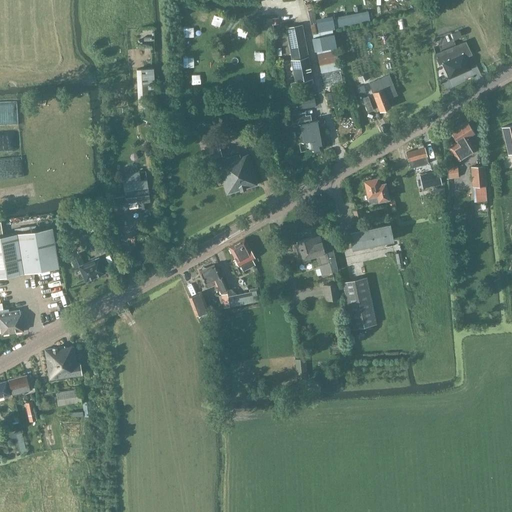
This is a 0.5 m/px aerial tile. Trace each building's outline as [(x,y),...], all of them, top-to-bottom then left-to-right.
[(172,5),(183,18),(189,13),(178,0),(172,5)] [(214,6),(211,15),(220,18),(222,9),(214,6)] [(267,11),(267,20),(279,20),(279,11),(267,11)] [(240,17),(238,27),(246,29),(248,19),(240,17)] [(264,25),(254,27),(255,34),(265,32),(264,25)] [(287,28),(290,48),(292,60),(291,60),(295,82),(312,79),(302,25),(287,28)] [(316,44),(337,42),(336,29),(314,31),(316,44)] [(454,39),(461,36),(459,31),(451,34),(454,39)] [(256,48),(266,48),(265,36),(256,36),(256,48)] [(182,42),(183,51),(191,50),(191,42),(182,42)] [(321,73),(340,69),(337,50),(317,54),(321,73)] [(449,78),(470,68),(463,53),(442,62),(449,78)] [(138,100),(155,99),(154,68),(136,69),(138,100)] [(341,70),(324,73),(325,83),(343,80),(341,70)] [(186,73),(186,83),(196,83),(195,72),(186,73)] [(362,90),(372,86),(367,73),(357,76),(362,90)] [(380,111),(390,107),(383,88),(372,92),(380,111)] [(0,116),(18,116),(17,96),(0,96),(0,116)] [(314,96),(301,99),(302,109),(316,106),(314,96)] [(305,111),(291,114),(294,126),(300,125),(301,129),(299,130),(301,142),(310,140),(311,150),(312,150),(314,152),(319,151),(320,148),(320,146),(323,146),(321,132),(318,120),(312,121),(311,114),(306,115),(305,111)] [(450,131),(457,142),(449,147),(457,160),(475,149),(467,136),(474,132),(467,120),(450,131)] [(511,153),(511,124),(501,127),(508,154),(511,153)] [(411,168),(428,163),(424,147),(423,144),(417,146),(418,149),(406,152),(411,168)] [(220,145),(203,151),(206,161),(223,155),(220,145)] [(226,194),(257,184),(248,153),(240,156),(239,154),(216,161),(226,194)] [(472,187),(486,186),(484,165),(470,166),(472,187)] [(438,170),(420,175),(422,187),(441,183),(438,170)] [(122,174),(124,189),(125,196),(112,198),(115,213),(144,209),(143,201),(150,201),(147,179),(140,180),(139,172),(122,174)] [(388,198),(383,176),(364,181),(368,197),(369,202),(370,202),(388,198)] [(163,193),(151,199),(157,212),(170,206),(163,193)] [(363,217),(361,209),(353,210),(355,219),(363,217)] [(91,250),(103,248),(97,214),(85,216),(91,250)] [(1,221),(0,221),(0,277),(9,275),(25,273),(18,233),(3,236),(1,221)] [(353,248),(392,240),(389,224),(349,233),(353,248)] [(52,228),(18,233),(25,273),(58,267),(52,228)] [(293,244),(292,247),(294,255),(297,257),(301,256),(302,259),(316,255),(321,275),(339,270),(332,245),(323,248),(319,235),(297,241),(298,243),(293,244)] [(243,271),(255,265),(252,259),(255,258),(244,238),(229,247),(239,266),(240,266),(243,271)] [(78,255),(75,256),(70,258),(74,268),(79,266),(85,281),(105,273),(98,257),(82,265),(78,255)] [(214,264),(200,271),(207,288),(216,284),(219,293),(227,289),(222,276),(219,277),(214,264)] [(352,329),(376,323),(366,276),(342,282),(352,329)] [(325,300),(338,298),(336,283),(323,285),(325,300)] [(230,306),(258,301),(256,290),(228,296),(230,306)] [(201,292),(189,297),(196,316),(209,310),(201,292)] [(128,305),(123,308),(127,316),(133,313),(128,305)] [(20,314),(20,310),(0,312),(0,327),(1,334),(23,330),(21,313),(20,314)] [(66,357),(65,347),(64,346),(45,349),(49,379),(57,378),(56,367),(62,366),(60,358),(66,357)] [(56,367),(57,378),(82,374),(80,363),(76,363),(73,346),(65,347),(66,357),(60,358),(62,366),(56,367)] [(306,359),(296,360),(297,379),(308,378),(306,359)] [(39,385),(45,383),(42,372),(36,374),(39,385)] [(12,395),(30,390),(26,375),(8,380),(12,395)] [(0,397),(10,394),(6,381),(0,382),(0,397)] [(79,389),(68,390),(70,404),(82,402),(79,389)] [(68,390),(56,392),(58,405),(70,404),(68,390)] [(38,428),(36,420),(32,401),(25,403),(30,421),(28,421),(30,430),(38,428)] [(82,415),(82,406),(73,405),(72,415),(82,415)] [(20,449),(29,446),(21,424),(12,428),(20,449)]
